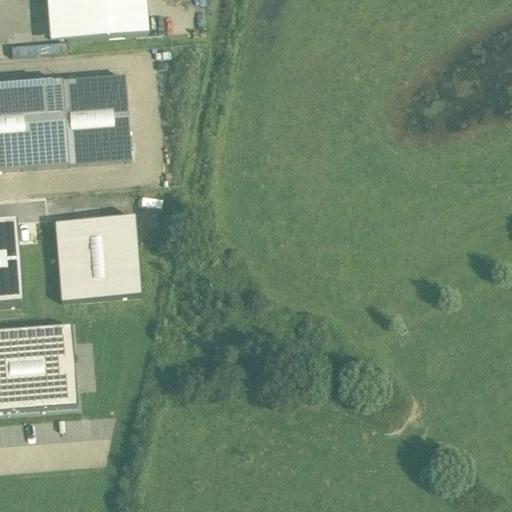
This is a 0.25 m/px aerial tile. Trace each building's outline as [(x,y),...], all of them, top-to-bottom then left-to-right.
[(144,0),(45,0),(49,47),(148,39),(144,0)] [(124,77),(0,88),(0,174),(131,163),(124,77)] [(141,299),(134,220),(54,226),(60,306),(141,299)] [(14,225),(0,226),(0,310),(21,309),(14,225)] [(70,326),(0,331),(0,410),(76,404),(70,326)]
